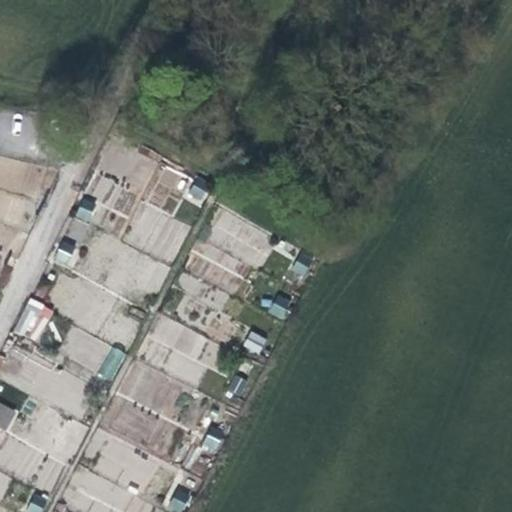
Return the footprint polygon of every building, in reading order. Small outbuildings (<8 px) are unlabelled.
[(275,295),(268,314),(284,319),(290,300),(275,295)] [(16,334),(41,340),(50,306),(25,299),(16,334)] [(258,354),(266,340),(251,331),(243,346),(258,354)] [(0,428),(6,431),(16,409),(0,402),(0,428)] [(180,511),(184,511),(190,493),(175,489),(169,509),(180,511)]
